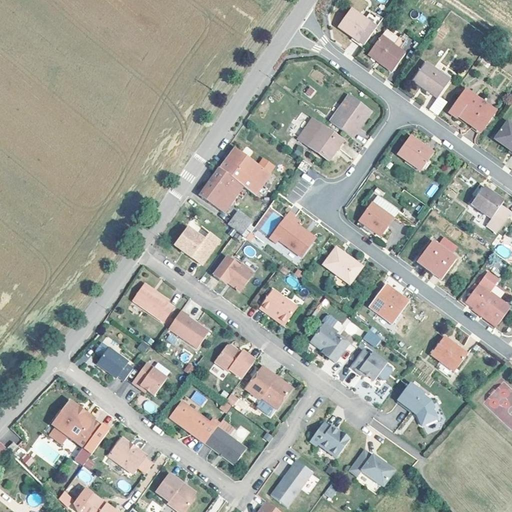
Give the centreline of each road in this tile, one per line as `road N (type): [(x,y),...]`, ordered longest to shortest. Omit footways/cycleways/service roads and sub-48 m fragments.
road 1 (residential): [(56,363),(228,493),(249,487),(322,386)]
road 2 (residential): [(511,345),(492,345),(337,224),(333,204),(406,109)]
road 3 (tertiary): [(140,249),(294,23)]
road 4 (residential): [(140,249),(322,386)]
road 5 (tertiary): [(56,363),(140,249)]
road 6 (residential): [(294,23),(406,109)]
road 7 (residential): [(406,109),(511,183)]
